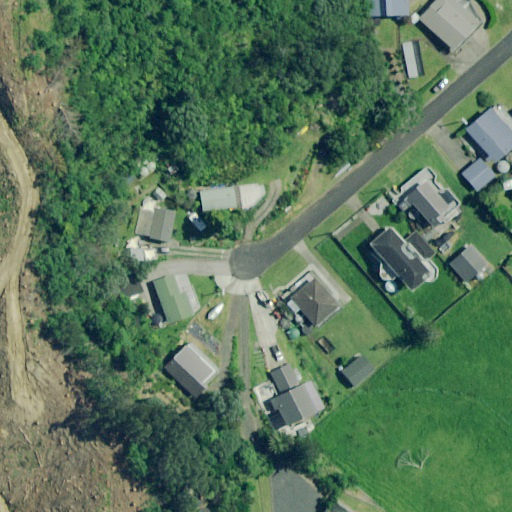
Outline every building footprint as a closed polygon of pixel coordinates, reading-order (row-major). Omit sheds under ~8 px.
[(368,0),(369,17),(405,16),(405,0),(368,0)] [(475,26),(481,23),(468,0),(432,0),(416,17),(451,51),(475,26)] [(511,147),(511,121),(497,103),(465,130),(493,164),(511,147)] [(494,177),(480,160),(462,174),(477,192),(494,177)] [(165,169),(171,178),(180,171),(174,163),(165,169)] [(438,180),(427,167),(400,190),(396,186),(388,193),(403,212),(412,205),(432,229),(444,219),(446,222),(462,209),(445,188),(442,191),(435,182),(438,180)] [(242,207),(240,187),(199,191),(201,212),(242,207)] [(145,198),(143,208),(137,237),(169,243),(174,214),(154,210),(156,200),(145,198)] [(410,292),(423,281),(431,284),(436,280),(435,270),(427,261),(435,254),(417,234),(402,247),(388,230),(370,245),(410,292)] [(487,264),(470,245),(449,264),(466,283),(487,264)] [(155,249),(130,250),(130,260),(155,260),(155,249)] [(346,308),(314,271),(291,290),(294,294),(290,298),(309,321),(300,328),(310,339),(346,308)] [(180,294),(173,275),(153,282),(168,324),(201,313),(192,290),(180,294)] [(144,293),(139,282),(126,287),(131,298),(144,293)] [(145,310),(142,298),(132,301),(136,313),(145,310)] [(219,372),(188,342),(163,367),(194,397),(219,372)] [(374,372),(361,356),(341,373),(354,389),(374,372)] [(301,388),(289,365),(270,374),(281,395),(272,400),(286,427),(322,409),(309,384),(301,388)] [(345,511),(332,502),(324,511),(345,511)]
